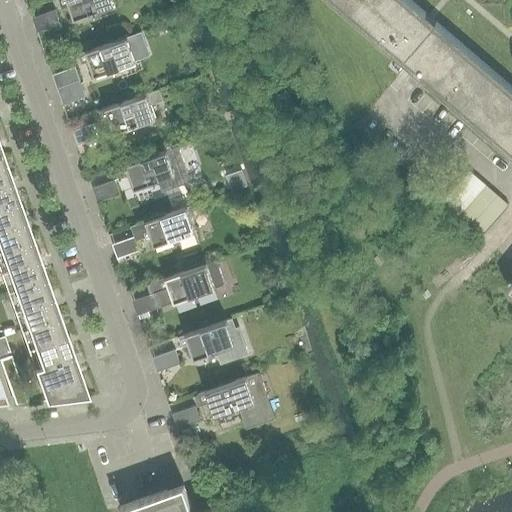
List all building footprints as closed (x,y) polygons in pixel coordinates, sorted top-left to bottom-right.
[(74,19),(115,5),(113,0),(58,0),(62,8),(69,6),(74,19)] [(511,87),(436,22),(430,17),(409,0),(328,0),(511,157),(511,87)] [(32,18),(37,32),(60,24),(55,10),(32,18)] [(94,76),(135,61),(127,37),(78,54),(82,64),(89,61),(94,76)] [(52,74),(57,89),(58,88),(79,81),(80,81),(75,66),(52,74)] [(58,88),(64,104),(84,96),(79,81),(58,88)] [(98,110),(101,120),(109,118),(114,132),(155,118),(151,105),(163,101),(159,89),(98,110)] [(72,131),(77,145),(100,137),(95,123),(72,131)] [(88,395),(0,145),(0,270),(46,400),(88,395)] [(134,189),(175,174),(167,150),(118,167),(122,177),(129,174),(134,189)] [(444,197),(483,232),(510,203),(472,167),(444,197)] [(92,188),(97,202),(120,194),(115,179),(92,188)] [(186,206),(138,223),(130,226),(134,236),(114,244),(118,257),(139,250),(136,241),(143,238),(142,235),(149,232),(154,245),(178,237),(183,248),(199,242),(186,206)] [(216,259),(150,282),(154,293),(155,292),(160,307),(225,284),(216,259)] [(132,300),(137,315),(160,307),(155,292),(154,293),(132,300)] [(227,321),(226,319),(178,337),(181,347),(189,344),(194,358),(216,350),(221,364),(248,354),(239,328),(235,329),(232,319),(227,321)] [(26,402),(3,337),(0,338),(0,364),(14,404),(26,402)] [(152,357),(157,371),(180,363),(175,349),(152,357)] [(275,418),(259,372),(195,394),(198,404),(209,401),(214,415),(238,406),(246,428),(248,428),(245,422),(272,412),(274,418),(275,418)] [(0,405),(8,405),(0,381),(0,405)] [(172,413),(177,428),(200,420),(195,405),(172,413)] [(213,511),(212,508),(201,511),(193,511),(184,484),(128,504),(130,511),(213,511)]
